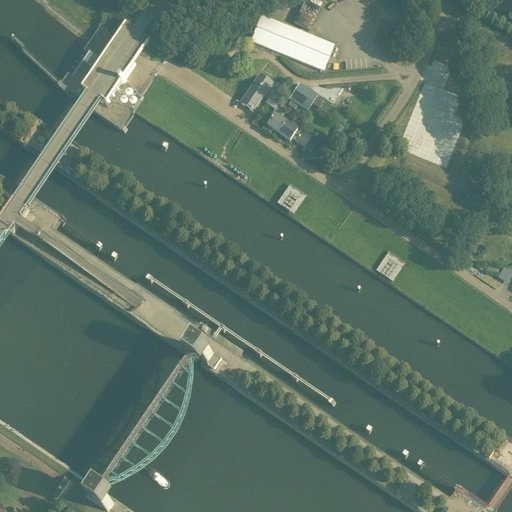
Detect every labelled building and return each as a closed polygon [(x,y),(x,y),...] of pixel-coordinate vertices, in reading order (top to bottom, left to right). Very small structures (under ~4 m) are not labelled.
[(300,14),(295,24),(311,31),(316,20),(300,14)] [(221,62),(217,50),(210,53),(213,65),(221,62)] [(351,70),(373,69),(373,60),(351,61),(351,70)] [(252,113),(271,85),(259,77),(240,105),(252,113)] [(233,83),(226,94),(234,100),(242,89),(233,83)] [(311,106),(316,98),(300,87),(290,102),(306,113),(311,106)] [(342,104),(343,90),(329,89),(329,104),(342,104)] [(273,111),(278,104),(268,98),(263,105),(273,111)] [(316,98),(311,106),(318,110),(323,102),(316,98)] [(266,127),(278,135),(285,123),(274,115),(266,127)] [(296,131),(285,123),(278,135),(289,142),(291,139),(295,142),(309,152),(316,143),(301,133),(300,134),(296,131)] [(226,362),(206,349),(205,350),(200,357),(200,358),(202,359),(210,365),(211,368),(218,373),(226,362)] [(511,452),(503,453),(504,460),(508,462),(511,461),(511,452)] [(74,482),(69,479),(53,501),(59,505),(74,482)] [(99,507),(106,511),(113,511),(117,507),(116,506),(107,499),(105,498),(104,498),(99,506),(99,507)]
